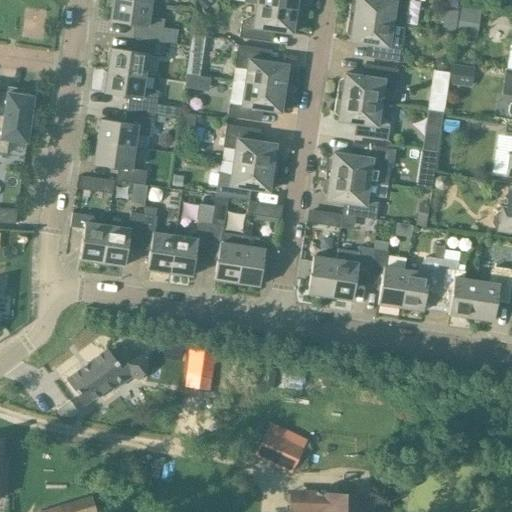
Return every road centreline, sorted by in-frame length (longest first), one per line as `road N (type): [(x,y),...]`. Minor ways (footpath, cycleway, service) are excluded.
road 1 (residential): [(277,321),(324,0)]
road 2 (residential): [(47,288),(76,0)]
road 3 (residential): [(511,354),(277,321)]
road 4 (residential): [(277,321),(47,288)]
